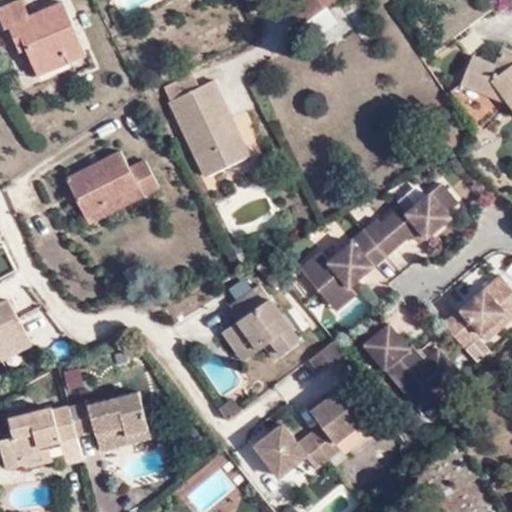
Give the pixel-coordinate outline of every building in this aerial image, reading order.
[(6,29),(13,43),(21,40),(32,63),(63,50),(67,60),(85,50),(60,0),(58,0),(23,17),(16,2),(0,9),(0,27),(1,30),(6,29)] [(115,0),(123,17),(159,0),(115,0)] [(276,0),(293,25),(329,0),(276,0)] [(21,40),(13,43),(30,77),(67,60),(63,50),(32,63),(21,40)] [(511,49),(501,45),(494,62),(472,52),(461,78),(499,96),(511,111),(511,49)] [(170,98),(208,173),(250,152),(237,126),(229,129),(224,118),(231,115),(212,77),(199,83),(192,69),(163,84),(170,98)] [(237,126),(231,115),(224,118),(229,129),(237,126)] [(70,176),(90,215),(108,206),(108,199),(139,183),(145,194),(163,184),(149,158),(131,167),(122,149),(70,176)] [(461,201),(444,181),(433,192),(450,211),(461,201)] [(302,266),(334,304),(352,288),(413,235),(420,229),(428,238),(429,239),(451,221),(455,217),(451,213),(433,192),(408,213),(401,206),(382,222),(378,218),(355,239),(354,238),(330,261),(321,250),(302,266)] [(428,238),(420,229),(413,235),(421,243),(428,238)] [(0,253),(0,279),(15,275),(8,252),(0,253)] [(264,273),(272,266),(264,256),(256,264),(264,273)] [(511,287),(501,275),(444,324),(466,349),(467,348),(478,338),(480,337),(482,336),(483,335),(508,313),(511,316),(511,287)] [(240,318),(235,322),(249,339),(255,335),(261,344),(267,340),(278,353),(303,334),(259,280),(229,304),(240,318)] [(352,288),(334,304),(339,310),(358,294),(352,288)] [(10,304),(0,308),(0,364),(30,351),(10,304)] [(28,342),(51,334),(41,308),(19,316),(28,342)] [(488,341),(511,320),(511,316),(508,313),(483,335),(488,341)] [(249,339),(235,322),(224,330),(246,357),(261,344),(255,335),(249,339)] [(392,322),(366,344),(421,409),(462,374),(440,348),(425,361),(392,322)] [(491,350),(480,337),(478,338),(467,348),(478,362),(491,350)] [(320,376),(345,353),(335,340),(309,363),(320,376)] [(284,420),(257,441),(283,473),(309,452),(319,462),(347,439),(343,435),(367,415),(342,383),(315,404),(326,419),(301,439),(284,420)] [(80,429),(104,428),(152,425),(147,393),(74,403),(75,408),(80,429)] [(237,393),(222,405),(231,415),(246,403),(237,393)] [(80,429),(75,408),(59,411),(57,406),(16,416),(20,434),(5,439),(11,466),(26,462),(24,457),(67,447),(67,442),(82,438),(80,429)] [(153,432),(152,425),(104,428),(106,439),(153,432)] [(69,458),(67,447),(24,457),(28,468),(69,458)]
